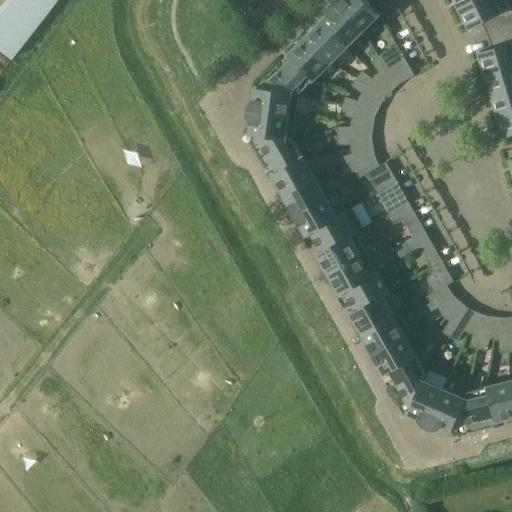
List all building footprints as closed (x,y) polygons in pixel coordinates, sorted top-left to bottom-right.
[(0,52),(11,60),(57,0),(5,0),(0,7),(0,52)] [(342,0),(337,5),(363,31),(364,30),(364,29),(377,16),(380,14),(378,12),(365,0),(342,0)] [(477,0),(454,0),(459,8),(458,8),(459,9),(477,0)] [(482,23),(488,35),(511,25),(511,13),(505,0),(477,0),(459,9),(460,11),(468,27),(469,30),(472,28),(482,23)] [(362,32),(363,31),(337,5),(329,13),(330,13),(322,20),(321,21),(347,47),(348,45),(362,32)] [(306,36),(305,37),(331,63),(332,62),(332,61),(346,48),(347,47),(321,21),(320,22),(306,36)] [(511,65),(511,25),(488,35),(492,48),(481,52),(481,51),(478,52),(479,55),(480,55),(485,72),(485,74),(511,65)] [(291,52),(289,53),(315,79),(316,78),(329,64),(330,64),(331,63),(305,37),(304,38),(291,52)] [(386,51),(379,56),(386,67),(394,62),(386,51)] [(314,80),(315,79),(289,53),(288,54),(292,58),(263,87),(257,86),(256,88),(292,93),(299,94),(314,80)] [(386,67),(379,56),(371,62),(379,72),(386,67)] [(490,93),(491,94),(511,88),(511,65),(485,74),(485,75),(486,75),(491,93),(490,93)] [(362,71),(357,78),(367,86),(373,79),(362,71)] [(367,86),(357,78),(351,85),(362,93),(367,86)] [(249,108),(248,109),(290,115),(290,113),(292,93),(256,88),(256,90),(257,90),(255,98),(254,100),(252,101),(251,102),(250,104),(249,106),(249,108)] [(511,110),(511,88),(491,94),(491,96),(492,96),(497,113),(497,114),(497,115),(511,110)] [(345,97),(343,105),(355,109),(358,101),(345,97)] [(355,109),(343,105),(340,114),(352,118),(355,109)] [(289,117),(290,115),(248,109),(248,111),(248,113),(249,115),(249,117),(250,119),(251,120),(252,122),(251,131),(250,133),(286,137),(289,117)] [(511,134),(511,110),(497,115),(498,117),(503,134),(504,137),(506,136),(511,134)] [(338,127),(338,136),(351,136),(351,127),(338,127)] [(272,173),(273,175),(304,156),(303,155),(293,137),(286,137),(250,133),(250,134),(256,135),(277,171),(274,172),(272,173)] [(351,136),(338,136),(337,145),(350,145),(351,136)] [(342,166),(354,162),(352,154),(340,157),(342,166)] [(283,193),(284,194),(315,176),(314,175),(305,158),(304,156),(273,175),(274,176),(283,193)] [(357,171),(354,162),(342,166),(345,175),(357,171)] [(386,188),(398,182),(393,173),(381,180),(386,188)] [(316,178),(315,176),(284,194),(285,196),(287,194),(286,194),(289,192),(293,199),(288,201),(290,204),(295,214),(327,196),(326,194),(316,178)] [(398,182),(386,188),(378,193),(383,202),(403,191),(398,182)] [(328,197),(327,196),(295,214),(306,233),(337,216),(337,215),(327,198),(328,197)] [(317,253),(317,254),(363,228),(351,207),(344,211),(342,212),(337,215),(337,216),(306,233),(307,235),(309,234),(309,233),(312,232),(322,250),(319,252),(319,251),(317,253)] [(409,228),(420,221),(415,213),(404,220),(409,228)] [(425,229),(420,221),(409,228),(413,236),(425,229)] [(328,272),(329,274),(367,252),(366,251),(360,255),(360,254),(359,254),(349,237),(363,229),(363,228),(317,254),(318,256),(319,255),(328,272)] [(378,270),(367,252),(329,274),(330,275),(339,291),(340,294),(343,293),(345,291),(378,271),(378,270)] [(426,259),(431,268),(443,261),(438,253),(426,259)] [(443,261),(431,268),(436,276),(448,270),(443,261)] [(350,312),(352,314),(390,291),(388,289),(379,273),(378,271),(345,291),(356,310),(353,311),(350,312)] [(362,333),(394,315),(393,313),(393,314),(383,296),(390,292),(390,291),(352,314),(352,315),(353,315),(362,331),(362,333)] [(427,317),(437,308),(431,302),(421,310),(427,317)] [(442,315),(437,308),(427,317),(432,324),(442,315)] [(395,316),(394,315),(362,333),(363,334),(365,333),(368,331),(371,338),(367,340),(369,343),(368,343),(373,352),(405,335),(404,333),(395,317),(395,316)] [(450,337),(457,326),(449,321),(442,332),(450,337)] [(464,331),(457,326),(450,337),(457,342),(464,331)] [(469,347),(478,349),(482,337),(473,334),(469,347)] [(406,336),(405,335),(373,352),(385,372),(416,354),(416,353),(406,336)] [(482,337),(478,349),(487,351),(490,339),(482,337)] [(509,352),(508,339),(499,339),(500,353),(509,352)] [(417,356),(416,354),(385,372),(386,374),(390,371),(411,407),(412,407),(424,380),(427,374),(417,356)] [(427,426),(428,427),(445,389),(443,388),(424,380),(412,407),(411,407),(408,413),(411,414),(419,417),(420,419),(421,420),(422,422),(423,423),(425,425),(427,426)] [(490,385),(488,385),(498,421),(499,420),(511,416),(511,385),(511,380),(509,380),(490,385)] [(467,391),(464,397),(465,398),(451,431),(452,432),(454,425),(495,415),(496,418),(495,419),(496,421),(498,421),(488,385),(487,386),(467,391)] [(465,398),(464,397),(446,389),(445,389),(428,427),(430,427),(433,428),(435,428),(437,428),(439,427),(441,426),(449,430),(451,431),(465,398)]
